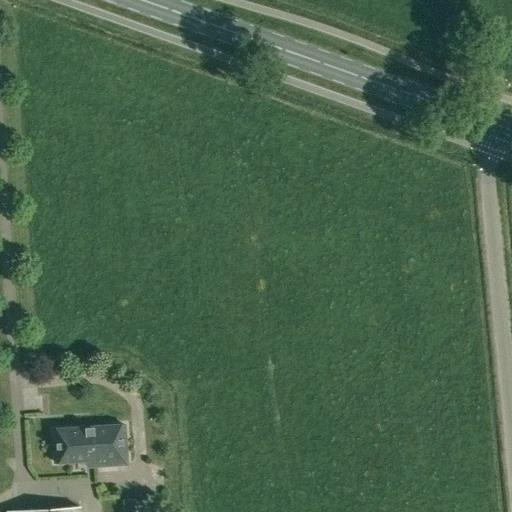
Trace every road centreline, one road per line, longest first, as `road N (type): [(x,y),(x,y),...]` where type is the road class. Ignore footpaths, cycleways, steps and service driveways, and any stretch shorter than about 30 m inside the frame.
road 1 (primary): [(495,125),(144,0)]
road 2 (unclassified): [(511,438),(486,161),(495,125)]
